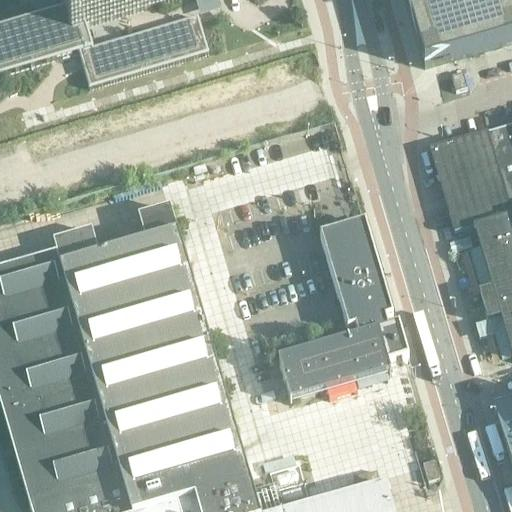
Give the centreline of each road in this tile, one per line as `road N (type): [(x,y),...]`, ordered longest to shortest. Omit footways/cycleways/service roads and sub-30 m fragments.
road 1 (tertiary): [(485,511),(377,138)]
road 2 (tertiary): [(377,138),(382,103),(369,34),(350,0)]
road 3 (tertiary): [(350,0),(355,90),(377,138)]
road 4 (residential): [(377,138),(511,97)]
